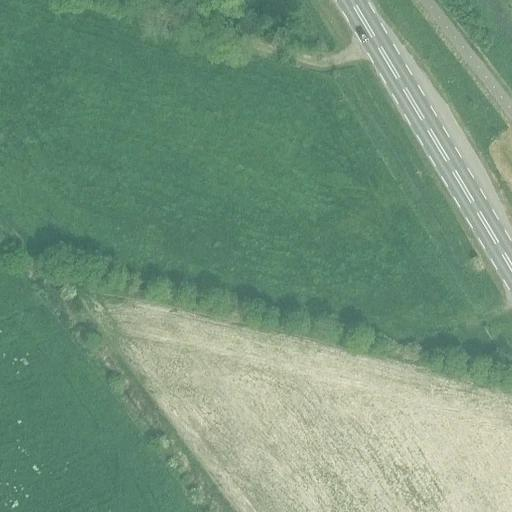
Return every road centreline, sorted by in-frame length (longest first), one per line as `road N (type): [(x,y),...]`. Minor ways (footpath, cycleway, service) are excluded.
road 1 (secondary): [(511,263),(351,0)]
road 2 (track): [(375,39),(338,57),(314,57),(123,0)]
